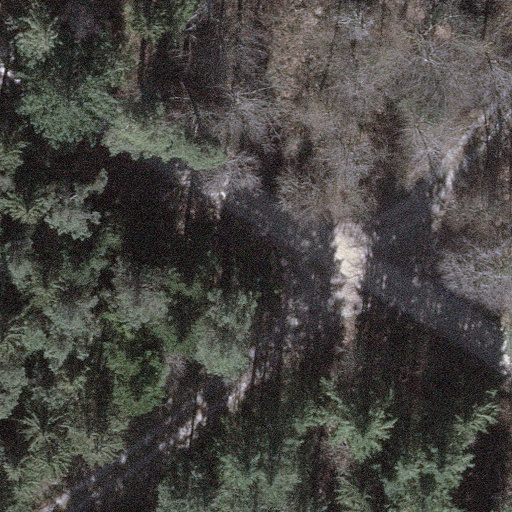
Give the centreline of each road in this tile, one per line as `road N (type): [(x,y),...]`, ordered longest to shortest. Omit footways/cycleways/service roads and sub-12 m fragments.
road 1 (track): [(58,511),(184,428),(285,337),(511,96)]
road 2 (track): [(0,41),(511,357)]
